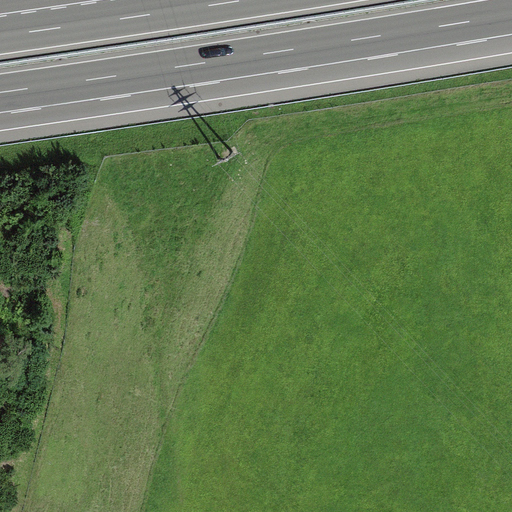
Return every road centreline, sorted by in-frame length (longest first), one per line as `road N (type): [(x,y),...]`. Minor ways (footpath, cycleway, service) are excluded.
road 1 (motorway): [(0,93),(511,15)]
road 2 (motorway): [(239,0),(0,36)]
